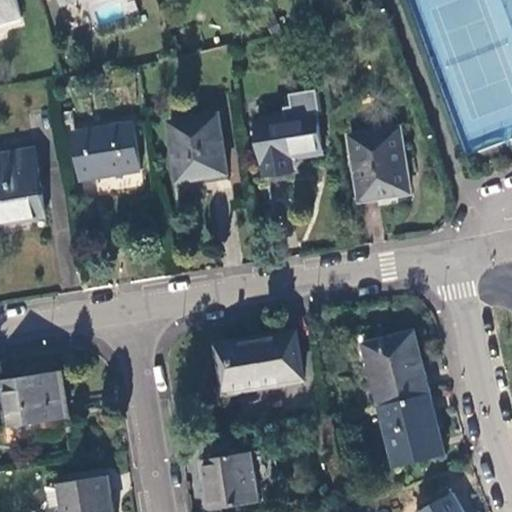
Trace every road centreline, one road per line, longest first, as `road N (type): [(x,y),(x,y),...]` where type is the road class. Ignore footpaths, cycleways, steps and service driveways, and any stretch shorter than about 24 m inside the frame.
road 1 (residential): [(124,311),(452,260)]
road 2 (residential): [(452,260),(511,489)]
road 3 (residential): [(124,311),(161,511)]
road 4 (residential): [(0,332),(124,311)]
